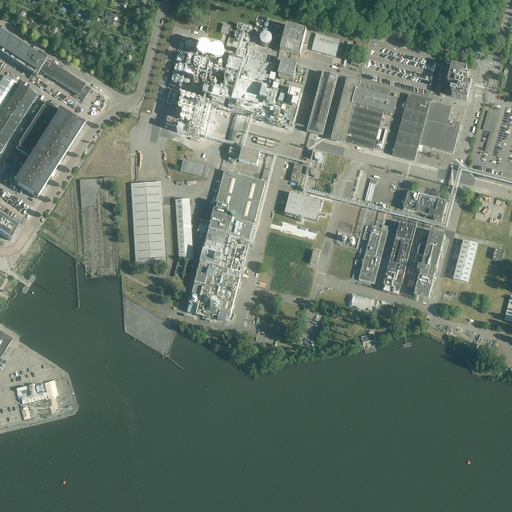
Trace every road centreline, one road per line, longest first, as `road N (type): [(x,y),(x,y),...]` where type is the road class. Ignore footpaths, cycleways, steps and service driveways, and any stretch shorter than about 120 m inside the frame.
road 1 (unclassified): [(498,61),(273,0)]
road 2 (unclassified): [(7,253),(96,124),(125,105)]
road 3 (unclassified): [(125,105),(0,23)]
